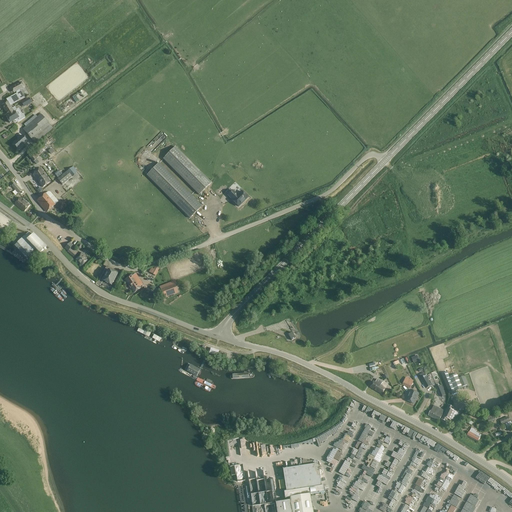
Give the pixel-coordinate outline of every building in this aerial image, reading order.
[(1,105),(4,109),(11,105),(24,98),(20,90),(25,87),(21,81),(10,88),(14,93),(16,92),(16,94),(13,95),(6,99),(7,101),(1,105)] [(22,115),(18,109),(17,111),(15,107),(13,108),(11,105),(4,109),(7,114),(5,115),(10,123),(15,120),(17,122),(25,117),(23,114),(22,115)] [(23,129),(35,144),(45,135),(53,128),(41,114),(23,129)] [(27,141),(22,135),(13,143),(18,149),(27,141)] [(33,148),(39,155),(44,150),(38,143),(33,148)] [(199,195),(211,183),(176,147),(163,159),(199,195)] [(27,154),(36,165),(39,162),(36,159),(39,157),(33,149),(27,154)] [(42,155),(45,160),(51,156),(47,151),(42,155)] [(160,164),(147,176),(190,219),(202,207),(160,164)] [(37,171),(46,185),(50,182),(45,175),(45,174),(41,168),(37,171)] [(37,180),(42,187),(46,185),(37,171),(33,175),(37,180)] [(57,179),(62,185),(72,177),(67,171),(62,175),(59,178),(57,179)] [(11,186),(18,194),(22,191),(15,183),(11,186)] [(232,201),(238,207),(247,198),(241,191),(237,195),(232,191),(228,195),(233,200),(232,201)] [(54,205),(55,206),(58,203),(51,194),(49,193),(48,193),(47,193),(46,194),(45,194),(37,201),(46,212),(54,205)] [(20,198),(15,205),(24,212),(30,205),(20,198)] [(20,246),(29,255),(35,249),(40,253),(47,247),(33,233),(31,236),(28,233),(23,237),(17,243),(20,246)] [(67,252),(73,257),(77,254),(77,253),(73,249),(72,249),(71,248),(73,245),(71,243),(73,242),(72,241),(70,243),(64,248),(68,251),(67,252)] [(210,262),(215,261),(212,251),(207,253),(210,262)] [(76,259),(82,265),(87,261),(84,258),(85,256),(82,253),(81,254),(76,259)] [(214,271),(219,269),(215,261),(210,263),(214,271)] [(98,282),(112,289),(120,273),(107,266),(98,282)] [(133,276),(132,274),(124,280),(133,293),(141,287),(140,286),(143,284),(136,274),(133,276)] [(174,281),(159,287),(164,299),(178,293),(174,281)] [(162,337),(139,326),(136,333),(159,343),(162,337)] [(210,374),(183,362),(179,372),(205,384),(210,374)] [(441,375),(449,393),(463,387),(457,374),(449,377),(447,372),(441,375)] [(420,378),(426,389),(432,385),(426,375),(425,376),(423,373),(419,375),(421,378),(420,378)] [(402,385),(410,389),(414,381),(406,377),(402,385)] [(370,387),(382,394),(385,388),(383,387),(383,386),(381,385),(382,382),(376,379),(375,382),(373,382),(370,387)] [(442,386),(437,388),(441,397),(446,395),(442,386)] [(419,393),(412,390),(407,400),(414,404),(419,393)] [(434,406),(432,410),(439,414),(440,412),(443,414),(444,411),(434,406)] [(453,408),(449,406),(442,419),(446,422),(448,418),(450,420),(451,419),(457,414),(453,410),(451,412),(453,408)] [(428,416),(439,421),(443,414),(440,412),(439,414),(432,410),(431,410),(428,416)] [(486,417),(489,423),(496,420),(495,417),(497,416),(496,414),(486,417)] [(505,424),(507,429),(511,426),(511,424),(511,422),(510,422),(508,417),(500,420),(502,426),(505,424)] [(467,437),(478,442),(481,435),(476,432),(476,430),(471,428),(467,437)] [(230,457),(242,455),(239,438),(227,440),(230,457)] [(311,450),(320,448),(318,438),(306,440),(307,445),(310,445),(311,450)] [(312,511),(310,494),(325,492),(324,486),(321,486),(318,464),(283,469),(286,492),(284,492),(285,498),(290,498),(290,500),(275,503),(276,511),(312,511)] [(441,510),(440,511),(450,511),(464,479),(458,477),(457,480),(451,478),(447,488),(452,490),(449,498),(441,495),(436,508),(441,510)] [(406,490),(403,496),(410,499),(413,493),(406,490)] [(480,501),(480,491),(473,490),(472,497),(475,498),(475,500),(480,501)]
